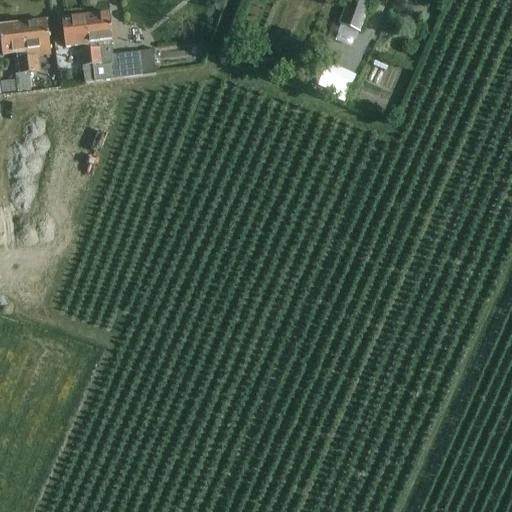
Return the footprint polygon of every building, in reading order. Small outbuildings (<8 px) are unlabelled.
[(371,0),(347,0),(338,24),(360,32),(371,0)] [(111,14),(87,17),(90,46),(91,46),(91,51),(93,68),(95,84),(114,81),(156,76),(154,52),(114,57),(112,43),(114,43),(111,14)] [(90,46),(87,17),(63,20),(66,49),(90,46)] [(47,22),(24,25),(32,92),(41,91),(36,53),(51,51),(47,22)] [(32,92),(24,25),(0,28),(0,30),(3,57),(17,55),(18,61),(19,61),(21,76),(16,77),(18,93),(32,92)] [(93,68),(91,51),(82,52),(86,86),(95,84),(93,68)] [(328,66),(321,86),(337,92),(335,97),(347,101),(358,76),(328,66)] [(14,82),(1,83),(2,94),(15,93),(14,82)]
